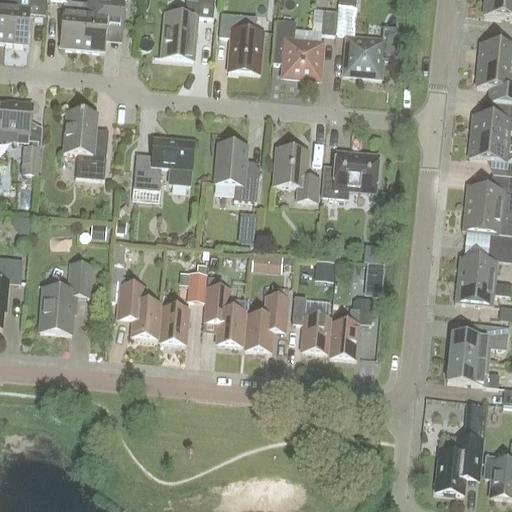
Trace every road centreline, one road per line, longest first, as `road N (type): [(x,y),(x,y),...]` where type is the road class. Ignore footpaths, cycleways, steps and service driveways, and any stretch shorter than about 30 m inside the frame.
road 1 (residential): [(432,126),(181,111),(95,85),(0,76)]
road 2 (residential): [(406,416),(0,374)]
road 3 (residential): [(432,126),(406,416)]
road 4 (residential): [(445,0),(432,126)]
